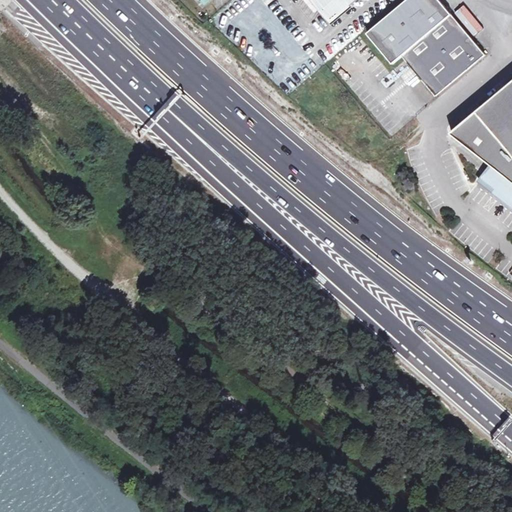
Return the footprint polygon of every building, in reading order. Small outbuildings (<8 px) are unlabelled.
[(309,0),(329,24),(350,6),(348,4),(353,0),(309,0)] [(437,96),(486,55),(438,0),(409,0),(368,35),(394,65),(403,57),(412,68),(437,96)] [(473,33),(482,24),(463,4),(454,13),(473,33)] [(358,55),(367,46),(361,40),(352,48),(358,55)] [(511,83),(452,134),(492,164),(479,180),(493,191),(495,188),(511,201),(511,83)] [(511,201),(495,188),(493,191),(511,205),(511,201)]
